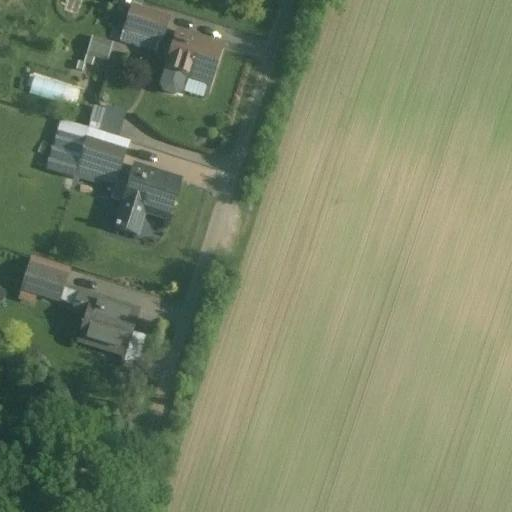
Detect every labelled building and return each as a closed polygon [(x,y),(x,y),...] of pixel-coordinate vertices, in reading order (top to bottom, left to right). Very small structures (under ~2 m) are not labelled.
[(168,21),(130,9),(119,42),(137,48),(141,37),(161,44),(168,21)] [(221,49),(176,35),(160,85),(162,94),(172,97),(180,93),(185,78),(210,85),(221,49)] [(96,37),(91,57),(112,62),(117,42),(96,37)] [(37,79),(33,95),(65,104),(70,87),(37,79)] [(125,114),(106,108),(98,133),(117,139),(125,114)] [(125,155),(85,142),(78,164),(118,177),(125,155)] [(180,185),(133,170),(114,231),(137,238),(144,213),(169,220),(180,185)] [(66,281),(28,268),(21,290),(59,303),(66,281)] [(138,314),(78,295),(73,311),(86,315),(77,342),(100,349),(101,345),(126,353),(138,314)]
